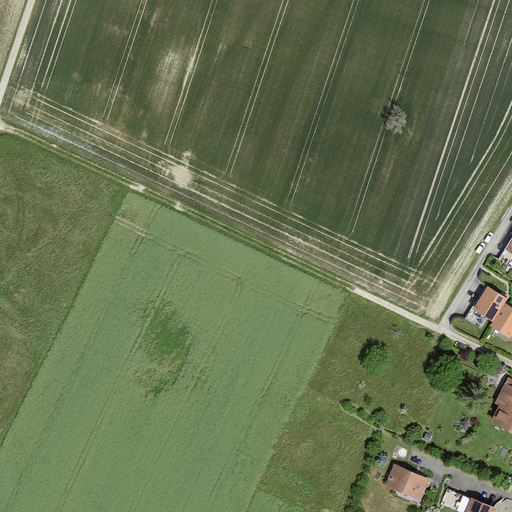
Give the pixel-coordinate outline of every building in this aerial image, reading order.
[(500,304),(503,300),(483,289),(469,313),(489,324),(500,304)] [(506,340),(511,329),(511,311),(500,304),(489,324),(486,328),(506,340)] [(511,390),(502,386),(485,423),(511,435),(511,390)] [(429,479),(392,464),(384,486),(420,501),(429,479)] [(493,511),(495,509),(471,499),(465,511),(493,511)]
